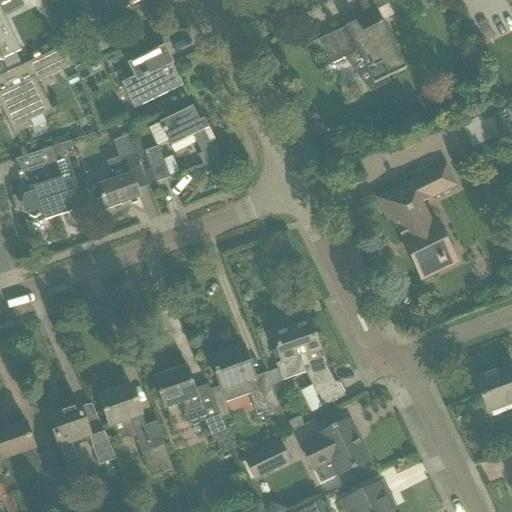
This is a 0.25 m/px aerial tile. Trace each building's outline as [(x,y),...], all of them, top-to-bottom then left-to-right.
[(0,59),(3,58),(14,53),(18,51),(2,17),(4,17),(25,7),(21,0),(10,0),(11,2),(0,7),(0,59)] [(88,0),(87,3),(95,19),(101,20),(111,14),(111,15),(140,0),(88,0)] [(355,23),(313,43),(325,68),(344,59),(358,53),(373,85),(406,69),(377,10),(387,5),(392,15),(417,3),(415,0),(356,0),(365,18),(368,23),(359,27),(355,23)] [(75,47),(67,51),(73,65),(81,61),(75,47)] [(136,77),(128,81),(141,106),(155,100),(165,95),(182,86),(171,65),(173,64),(164,47),(146,56),(129,65),(136,77)] [(57,50),(0,77),(0,106),(3,105),(7,114),(5,115),(14,134),(33,126),(30,120),(51,110),(38,83),(37,80),(65,66),(57,50)] [(2,61),(8,73),(21,67),(14,53),(3,58),(4,60),(2,61)] [(84,65),(74,69),(81,82),(90,77),(84,65)] [(198,156),(207,174),(222,168),(215,154),(220,151),(215,141),(210,143),(204,131),(208,129),(204,120),(200,122),(192,107),(161,123),(169,142),(172,147),(193,136),(202,153),(198,156)] [(461,127),(472,148),(500,135),(489,113),(461,127)] [(97,187),(106,210),(140,198),(137,190),(148,187),(136,155),(138,154),(131,135),(114,142),(120,158),(107,163),(114,181),(97,187)] [(42,216),(44,222),(74,212),(67,192),(63,178),(70,176),(64,157),(68,155),(67,152),(73,150),(71,142),(13,161),(25,195),(24,196),(22,205),(25,214),(35,219),(38,219),(38,217),(42,216)] [(144,152),(156,183),(169,179),(158,147),(144,152)] [(392,218),(422,279),(456,263),(449,249),(450,244),(445,235),(441,233),(437,226),(434,228),(421,204),(457,186),(446,165),(394,190),(376,199),(387,221),(392,218)] [(304,374),(322,408),(327,405),(345,396),(338,382),(335,383),(318,350),(309,324),(273,336),(278,350),(271,352),(277,369),(281,381),(304,374)] [(243,347),(210,359),(217,378),(221,388),(225,400),(226,403),(249,395),(257,416),(279,408),(270,385),(267,379),(256,383),(254,378),(250,366),(243,347)] [(511,366),(475,381),(487,413),(511,403),(511,366)] [(186,367),(154,379),(161,398),(165,410),(182,404),(185,414),(183,417),(186,424),(194,427),(200,424),(200,421),(204,420),(213,443),(216,442),(229,437),(219,414),(210,391),(208,385),(194,390),(193,386),(186,367)] [(277,369),(265,374),(267,379),(270,385),(281,381),(277,369)] [(131,386),(99,398),(106,417),(110,427),(116,442),(136,435),(146,462),(146,463),(155,459),(161,474),(174,470),(157,423),(146,427),(138,406),(131,386)] [(79,405),(48,416),(55,435),(60,449),(61,448),(66,463),(77,459),(72,444),(89,438),(99,465),(116,459),(100,423),(87,428),(85,424),(79,405)] [(285,424),(289,435),(305,427),(299,416),(285,424)] [(330,462),(337,477),(366,463),(354,437),(357,435),(349,419),(331,428),(317,435),(319,440),(301,448),(312,470),(330,462)] [(0,432),(0,458),(1,461),(35,449),(32,442),(26,423),(10,429),(0,432)] [(254,457),(264,478),(291,463),(282,442),(254,457)] [(44,474),(42,475),(54,511),(77,511),(62,467),(59,469),(53,471),(44,474)] [(362,492),(345,501),(350,511),(390,511),(387,503),(390,502),(380,483),(362,492)] [(2,501),(7,511),(17,511),(3,484),(0,486),(0,501),(0,502),(2,501)] [(36,511),(31,495),(17,499),(20,511),(36,511)] [(320,511),(315,502),(294,511),(320,511)]
